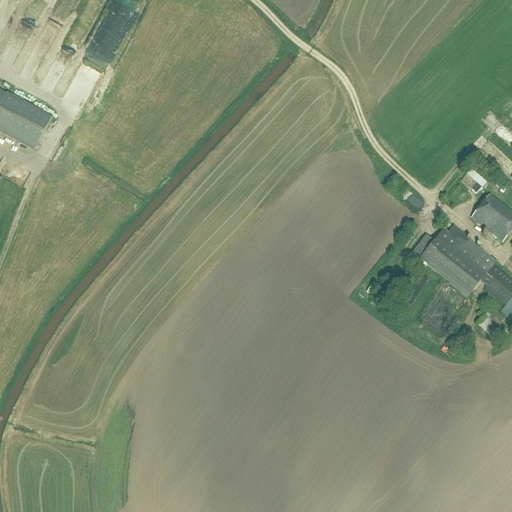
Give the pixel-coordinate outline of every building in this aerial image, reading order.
[(109,24),(83,78),(102,87),(131,25),(126,23),(122,31),(109,24)] [(6,95),(5,97),(0,94),(0,135),(32,153),(51,121),(6,95)] [(0,137),(0,142),(12,149),(14,145),(0,137)] [(412,205),(416,198),(411,194),(406,201),(412,205)] [(511,232),(511,214),(489,197),(471,220),(502,245),(511,232)] [(455,244),(443,234),(434,244),(427,238),(412,255),(468,300),(497,265),(461,236),(455,244)] [(511,282),(500,273),(486,290),(507,307),(501,314),(511,323),(511,282)] [(430,282),(420,276),(393,316),(402,322),(430,282)] [(394,293),(386,288),(374,305),(382,311),(394,293)] [(489,313),(485,309),(479,316),(483,320),(477,328),(490,339),(506,320),(493,309),(489,313)]
